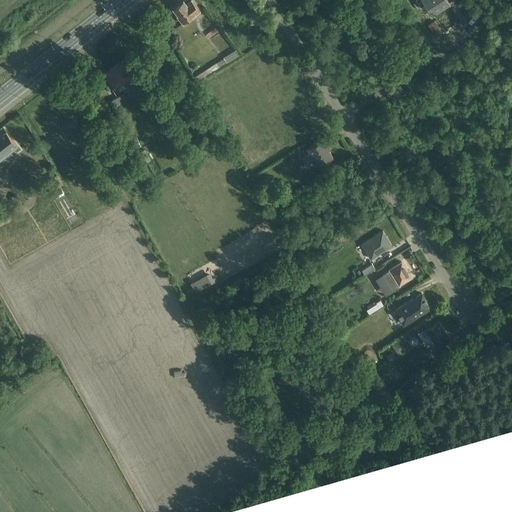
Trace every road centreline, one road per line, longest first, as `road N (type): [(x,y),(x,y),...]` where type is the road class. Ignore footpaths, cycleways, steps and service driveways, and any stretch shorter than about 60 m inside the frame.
road 1 (residential): [(465,309),(269,0)]
road 2 (secondary): [(124,0),(0,97)]
